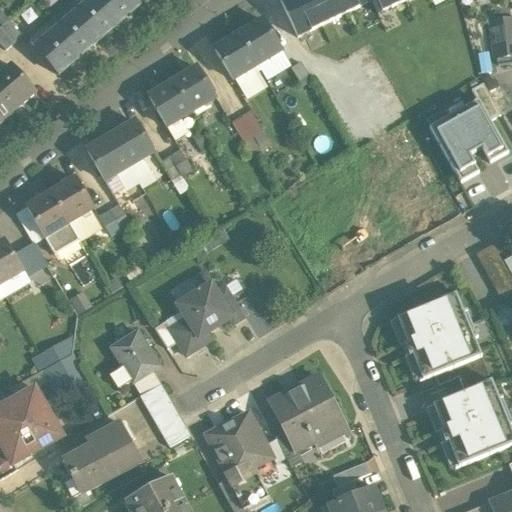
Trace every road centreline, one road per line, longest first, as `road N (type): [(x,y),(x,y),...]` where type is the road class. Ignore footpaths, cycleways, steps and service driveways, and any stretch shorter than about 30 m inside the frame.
road 1 (residential): [(0,186),(212,14)]
road 2 (residential): [(420,511),(346,307)]
road 3 (residential): [(346,307),(511,214)]
road 4 (residential): [(346,307),(196,388)]
